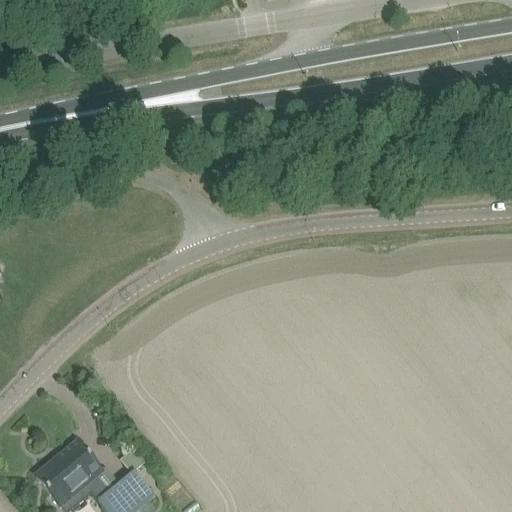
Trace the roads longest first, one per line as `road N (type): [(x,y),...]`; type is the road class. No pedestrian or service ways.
road 1 (primary): [(134,107),(224,108),(511,62)]
road 2 (unclassified): [(0,75),(337,14)]
road 3 (tertiary): [(213,247),(294,224),(511,212)]
road 4 (tertiary): [(0,412),(79,328),(138,285),(213,247)]
road 5 (unclassified): [(0,191),(142,170),(174,183),(213,247)]
road 6 (primary): [(511,28),(288,64)]
road 7 (primary): [(288,64),(134,107)]
road 8 (primary): [(0,132),(134,107)]
